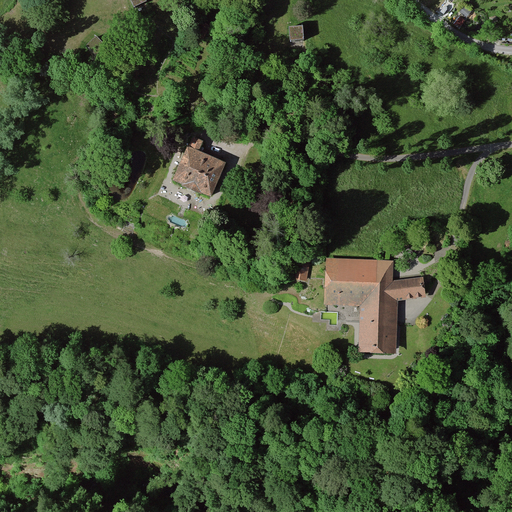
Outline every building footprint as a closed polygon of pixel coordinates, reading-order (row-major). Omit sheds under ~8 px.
[(143,0),(128,0),(133,10),(145,5),(143,0)] [(211,28),(201,23),(193,39),(202,44),(211,28)] [(303,30),(290,31),(291,44),(304,43),(303,30)] [(95,41),(87,50),(97,58),(105,49),(95,41)] [(285,103),(274,99),(267,116),(278,121),(285,103)] [(199,143),(187,137),(167,183),(203,199),(219,164),(194,154),(199,143)] [(297,248),(293,279),(307,281),(310,250),(297,248)] [(396,354),(399,301),(427,297),(424,276),(396,280),(397,261),(327,257),(324,304),(361,306),(358,352),(396,354)]
